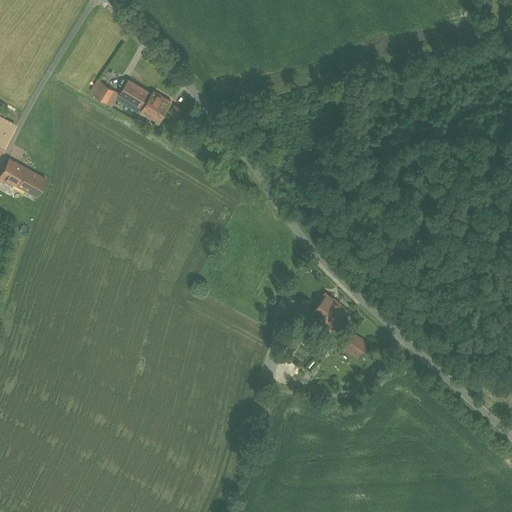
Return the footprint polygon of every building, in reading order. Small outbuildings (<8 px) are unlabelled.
[(152,94),(129,80),(121,93),(144,107),(152,94)] [(89,96),(113,104),(118,89),(94,81),(89,96)] [(171,102),(154,92),(152,94),(144,107),(142,111),(160,121),(171,102)] [(178,107),(173,114),(181,119),(186,112),(178,107)] [(0,110),(0,144),(2,146),(16,119),(0,110)] [(9,153),(0,171),(0,172),(36,190),(45,171),(9,153)] [(345,310),(321,291),(308,306),(332,326),(345,310)] [(363,340),(352,334),(348,341),(358,348),(363,340)] [(306,367),(311,370),(317,361),(311,358),(306,367)]
